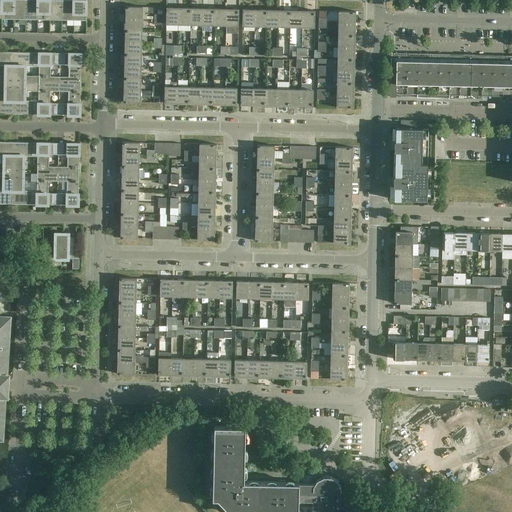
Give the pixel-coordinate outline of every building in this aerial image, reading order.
[(1,0),(2,18),(14,18),(13,0),(1,0)] [(13,0),(14,18),(26,19),(25,0),(13,0)] [(25,0),(26,19),(38,19),(37,0),(25,0)] [(37,0),(38,19),(50,19),(49,0),(37,0)] [(49,0),(50,19),(62,19),(61,0),(49,0)] [(61,0),(62,19),(74,19),(73,0),(61,0)] [(73,0),(74,19),(86,20),(86,0),(73,0)] [(126,6),(126,14),(125,18),(142,19),(142,18),(147,18),(147,13),(153,13),(153,7),(126,6)] [(178,7),(167,7),(166,24),(178,24),(178,7)] [(191,8),(178,7),(178,24),(190,24),(191,8)] [(203,8),(191,8),(190,24),(202,25),(203,8)] [(215,8),(203,8),(202,25),(214,25),(215,8)] [(227,8),(215,8),(214,25),(226,25),(227,8)] [(239,9),(227,8),(226,25),(238,25),(239,9)] [(243,9),(243,19),(242,25),(254,26),(255,9),(243,9)] [(267,9),(255,9),(254,26),(266,26),(267,9)] [(279,10),(267,9),(266,26),(278,26),(279,10)] [(291,10),(279,10),(278,26),(291,27),(291,10)] [(303,10),(291,10),(291,27),(303,27),(303,10)] [(315,10),(303,10),(303,27),(315,27),(315,10)] [(356,11),(339,11),(339,23),(356,23),(356,11)] [(142,19),(125,18),(125,30),(142,31),(142,19)] [(356,23),(339,23),(338,35),(355,35),(356,23)] [(142,31),(125,30),(125,42),(142,43),(142,31)] [(355,35),(338,35),(338,47),(355,47),(355,35)] [(142,43),(125,42),(125,54),(141,55),(142,43)] [(162,43),(154,43),(154,48),(162,48),(162,55),(166,55),(166,45),(162,45),(162,43)] [(355,47),(338,47),(338,59),(355,59),(355,47)] [(292,56),(297,56),(297,58),(302,58),(302,56),(302,48),(297,48),(297,51),(292,51),(292,56)] [(16,52),(0,51),(0,65),(6,66),(5,75),(0,75),(0,82),(5,83),(15,83),(16,52)] [(34,52),(16,52),(15,83),(39,83),(39,76),(25,76),(25,66),(39,66),(39,62),(34,62),(34,52)] [(39,52),(39,62),(39,66),(39,76),(39,83),(60,84),(60,76),(50,76),(51,64),(55,64),(55,53),(39,52)] [(81,53),(65,53),(65,64),(69,64),(69,77),(60,76),(60,84),(80,84),(81,53)] [(141,55),(125,54),(124,66),(141,67),(141,55)] [(391,57),(390,59),(391,59),(390,96),(428,97),(449,98),(470,98),(471,59),(408,58),(391,55),(391,57)] [(231,58),(226,58),(225,66),(236,67),(236,60),(231,60),(231,58)] [(355,59),(338,59),(338,71),(354,71),(355,59)] [(511,60),(471,59),(470,98),(511,99),(511,60)] [(141,67),(124,66),(124,78),(141,79),(141,67)] [(354,71),(338,71),(337,83),(354,83),(354,71)] [(141,79),(124,78),(124,90),(141,91),(141,79)] [(15,83),(5,83),(0,82),(0,90),(5,90),(5,100),(0,99),(0,113),(15,114),(15,83)] [(39,83),(15,83),(15,114),(33,114),(33,105),(38,105),(38,101),(25,100),(25,91),(39,91),(39,83)] [(39,83),(39,91),(38,101),(38,105),(38,114),(54,115),(54,103),(50,103),(50,91),(59,91),(60,84),(39,83)] [(354,83),(337,83),(337,95),(354,95),(354,83)] [(80,84),(60,84),(59,91),(69,91),(69,103),(64,103),(64,115),(80,115),(80,84)] [(165,86),(165,93),(164,103),(176,103),(176,86),(165,86)] [(189,87),(176,86),(176,103),(188,104),(189,87)] [(201,87),(189,87),(188,104),(200,104),(201,87)] [(213,87),(201,87),(200,104),(212,104),(213,87)] [(225,88),(213,87),(212,104),(224,104),(225,88)] [(237,88),(225,88),(224,104),(237,105),(237,88)] [(241,88),(241,95),(241,105),(253,105),(253,88),(241,88)] [(265,88),(253,88),(253,105),(265,105),(265,88)] [(277,89),(265,88),(265,105),(277,106),(277,89)] [(289,89),(277,89),(277,106),(289,106),(289,89)] [(301,89),(289,89),(289,106),(301,106),(301,89)] [(313,90),(301,89),(301,106),(313,106),(313,90)] [(141,91),(124,90),(124,102),(140,102),(141,91)] [(354,95),(337,95),(337,107),(354,107),(354,95)] [(393,199),(427,200),(429,128),(428,128),(428,120),(395,120),(401,120),(401,128),(395,127),(393,199)] [(0,155),(4,156),(4,173),(14,173),(14,142),(0,141),(0,155)] [(32,142),(14,142),(14,173),(24,173),(24,156),(37,156),(37,152),(32,152),(32,142)] [(37,156),(37,173),(58,174),(58,166),(49,166),(49,154),(53,154),(53,143),(38,142),(37,152),(37,156)] [(123,142),(122,154),(139,155),(140,142),(123,142)] [(68,167),(58,166),(58,174),(79,174),(79,143),(64,143),(63,155),(68,155),(68,167)] [(200,144),(200,156),(216,156),(217,144),(200,144)] [(258,145),(257,157),(274,157),(274,145),(258,145)] [(336,147),(336,159),(352,159),(353,147),(336,147)] [(122,154),(122,166),(139,166),(139,155),(122,154)] [(200,156),(199,168),(216,168),(216,156),(200,156)] [(257,157),(257,169),(274,169),(274,157),(257,157)] [(336,159),(335,171),(352,171),(352,159),(336,159)] [(122,166),(122,178),(139,178),(139,166),(122,166)] [(193,168),(193,179),(216,180),(216,168),(199,168),(193,168)] [(257,169),(257,181),(273,181),(274,169),(257,169)] [(295,170),(294,182),(302,182),(303,170),(295,170)] [(335,171),(335,183),(352,183),(352,171),(335,171)] [(14,173),(4,173),(3,190),(0,189),(0,203),(13,204),(14,173)] [(24,173),(14,173),(13,204),(31,204),(31,195),(37,195),(37,191),(23,190),(24,173)] [(37,191),(37,195),(37,204),(52,205),(53,193),(48,193),(49,181),(58,181),(58,174),(37,173),(37,191)] [(79,174),(58,174),(58,181),(67,181),(67,193),(63,193),(63,205),(78,205),(79,174)] [(122,178),(122,190),(138,190),(139,178),(122,178)] [(192,192),(199,192),(216,192),(216,180),(193,179),(192,192)] [(257,181),(256,193),(273,193),(273,181),(257,181)] [(302,182),(294,182),(294,187),(297,187),(297,194),(302,194),(302,182)] [(335,183),(335,195),(352,195),(352,183),(335,183)] [(122,190),(121,202),(138,202),(138,190),(122,190)] [(199,192),(198,204),(215,204),(216,192),(199,192)] [(256,193),(256,205),(273,205),(273,193),(256,193)] [(335,195),(334,207),(351,207),(352,195),(335,195)] [(121,202),(121,214),(138,214),(138,202),(121,202)] [(179,203),(171,203),(170,215),(177,215),(178,215),(179,203)] [(198,204),(198,216),(215,216),(215,204),(198,204)] [(256,205),(256,217),(273,217),(273,205),(256,205)] [(334,207),(334,219),(351,219),(351,207),(334,207)] [(121,214),(121,226),(138,226),(138,214),(121,214)] [(198,216),(198,228),(215,228),(215,216),(198,216)] [(256,217),(255,229),(272,229),(273,217),(256,217)] [(351,219),(334,219),(334,231),(351,231),(351,219)] [(138,226),(121,226),(121,238),(137,238),(138,226)] [(396,243),(413,244),(418,244),(418,227),(400,226),(400,231),(396,231),(396,243)] [(430,239),(431,239),(431,244),(438,244),(439,226),(431,226),(430,239)] [(215,228),(198,228),(198,240),(214,240),(215,228)] [(272,229),(255,229),(255,241),(272,241),(272,229)] [(351,231),(334,231),(334,243),(350,243),(351,231)] [(454,254),(455,232),(443,232),(442,259),(454,259),(454,254)] [(467,233),(455,232),(454,254),(467,255),(467,250),(466,250),(467,233)] [(69,233),(55,233),(55,255),(55,259),(59,259),(68,259),(68,254),(75,254),(75,237),(69,237),(69,233)] [(479,233),(467,233),(466,250),(467,250),(478,250),(479,233)] [(490,233),(479,233),(478,250),(490,250),(490,233)] [(502,233),(490,233),(490,250),(502,250),(502,233)] [(511,233),(502,233),(502,250),(511,250),(511,233)] [(396,243),(395,255),(412,256),(413,244),(396,243)] [(395,255),(395,267),(412,268),(412,256),(395,255)] [(395,267),(395,279),(412,279),(419,279),(419,268),(412,268),(395,267)] [(120,276),(120,288),(137,288),(137,277),(120,276)] [(442,276),(442,284),(449,284),(454,284),(454,276),(449,276),(442,276)] [(489,277),(478,277),(478,285),(489,285),(489,277)] [(502,277),(489,277),(489,285),(501,286),(502,277)] [(160,295),(172,296),(172,279),(160,279),(160,295)] [(172,301),(184,301),(184,279),(172,279),(172,296),(173,296),(172,301)] [(184,279),(184,301),(184,303),(186,303),(186,296),(196,296),(196,280),(184,279)] [(395,279),(394,291),(411,291),(412,279),(395,279)] [(208,280),(196,280),(196,296),(208,297),(208,280)] [(220,280),(208,280),(208,297),(220,297),(220,280)] [(233,280),(220,280),(220,297),(232,297),(233,280)] [(236,297),(248,297),(249,281),(237,281),(236,297)] [(248,297),(260,298),(261,281),(249,281),(248,297)] [(260,298),(272,298),(273,281),(261,281),(260,298)] [(273,281),(272,298),(284,298),(285,282),(273,281)] [(297,282),(285,282),(284,298),(296,299),(297,282)] [(309,282),(297,282),(296,299),(308,299),(309,282)] [(333,283),(332,295),(349,295),(349,283),(333,283)] [(120,288),(120,300),(136,300),(137,288),(120,288)] [(411,291),(394,291),(394,303),(411,304),(411,291)] [(332,295),(332,307),(349,307),(349,295),(332,295)] [(120,300),(120,312),(136,312),(136,300),(120,300)] [(502,301),(494,301),(494,306),(494,313),(498,313),(505,314),(505,307),(502,307),(502,301)] [(332,307),(332,319),(349,319),(349,307),(332,307)] [(120,312),(119,324),(136,324),(136,312),(120,312)] [(0,438),(2,439),(5,396),(7,396),(8,385),(9,375),(6,375),(10,317),(0,316),(0,438)] [(406,316),(394,316),(394,324),(406,324),(406,316)] [(477,318),(477,325),(482,326),(482,330),(490,330),(490,318),(477,318)] [(332,319),(332,331),(348,331),(349,319),(332,319)] [(163,332),(164,332),(162,320),(150,323),(152,333),(163,331),(163,332)] [(119,324),(119,336),(136,336),(136,324),(119,324)] [(332,331),(331,343),(348,343),(348,331),(332,331)] [(119,336),(119,348),(136,348),(136,336),(119,336)] [(417,359),(429,360),(430,338),(424,338),(423,339),(423,341),(422,343),(418,343),(417,359)] [(429,360),(441,360),(441,343),(435,343),(435,338),(430,338),(429,360)] [(393,359),(405,359),(406,342),(393,342),(393,344),(388,344),(387,355),(393,355),(393,359)] [(405,359),(417,359),(418,343),(406,342),(405,359)] [(331,343),(331,355),(348,355),(348,343),(331,343)] [(441,360),(453,360),(453,344),(441,343),(441,360)] [(453,360),(465,361),(465,344),(453,344),(453,360)] [(465,361),(477,361),(477,344),(465,344),(465,361)] [(477,344),(477,361),(489,361),(489,344),(477,344)] [(136,348),(119,348),(119,360),(135,360),(135,362),(147,362),(155,362),(155,357),(143,357),(143,355),(136,355),(136,348)] [(501,349),(493,349),(493,361),(501,361),(501,349)] [(158,375),(170,375),(171,353),(159,353),(158,375)] [(170,375),(182,375),(183,359),(183,353),(171,353),(170,375)] [(218,376),(219,359),(219,353),(207,353),(207,359),(206,376),(218,376)] [(331,355),(331,367),(348,367),(348,355),(331,355)] [(182,375),(194,375),(195,359),(183,359),(182,375)] [(194,375),(206,376),(207,359),(195,359),(194,375)] [(219,359),(218,376),(230,376),(231,360),(219,359)] [(135,360),(119,360),(118,372),(135,372),(135,362),(135,360)] [(234,376),(246,377),(247,360),(235,360),(234,376)] [(246,377),(258,377),(259,360),(247,360),(246,377)] [(258,377),(270,377),(271,361),(259,360),(258,377)] [(270,377),(282,378),(283,361),(271,361),(270,377)] [(282,378),(294,378),(295,361),(283,361),(282,378)] [(295,361),(294,378),(306,378),(307,361),(295,361)] [(348,367),(331,367),(330,379),(347,379),(348,367)] [(214,426),(213,499),(218,499),(218,500),(225,511),(298,511),(299,506),(312,507),(312,511),(340,511),(341,487),(337,480),(331,477),(323,476),(317,480),(315,483),(299,483),(244,481),(245,426),(214,426)] [(52,493),(43,500),(46,504),(55,497),(52,493)]
